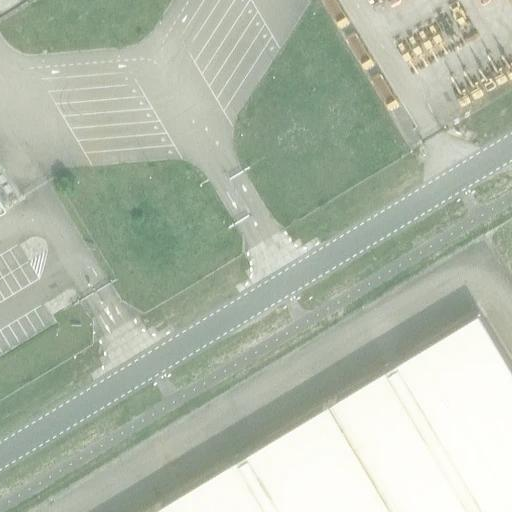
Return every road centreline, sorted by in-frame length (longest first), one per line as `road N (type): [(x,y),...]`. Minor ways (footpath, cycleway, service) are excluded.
road 1 (unclassified): [(0,453),(511,143)]
road 2 (unknown): [(288,278),(153,42)]
road 3 (unknown): [(452,179),(350,0)]
road 4 (unknown): [(0,55),(90,59),(153,42)]
road 5 (unknown): [(139,368),(78,256)]
